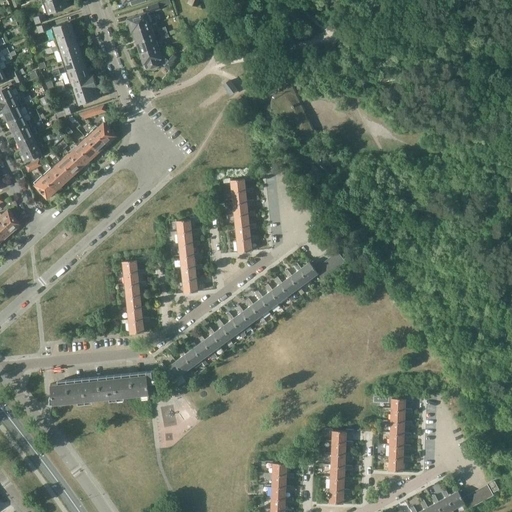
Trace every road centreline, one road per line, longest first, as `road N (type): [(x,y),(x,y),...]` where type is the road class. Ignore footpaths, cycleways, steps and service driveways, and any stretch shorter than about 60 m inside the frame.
road 1 (residential): [(0,319),(137,196),(149,180),(144,139)]
road 2 (residential): [(2,376),(29,364),(150,350),(167,337)]
road 3 (residential): [(105,511),(2,376)]
road 4 (residential): [(132,111),(208,68),(237,0)]
road 5 (residential): [(366,510),(455,459),(442,405)]
road 6 (residential): [(144,139),(40,232)]
road 7 (primary): [(78,511),(0,405)]
road 8 (track): [(319,223),(353,210),(411,147)]
